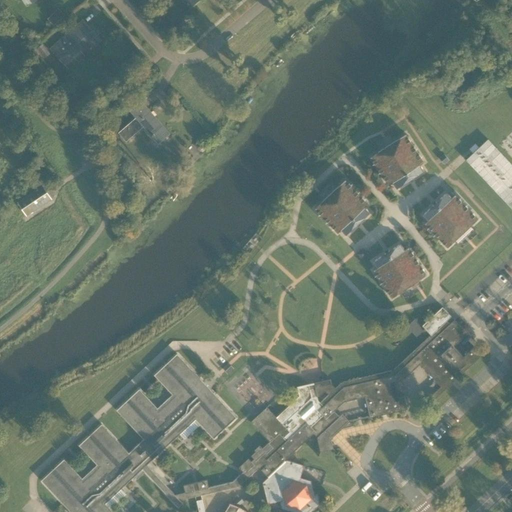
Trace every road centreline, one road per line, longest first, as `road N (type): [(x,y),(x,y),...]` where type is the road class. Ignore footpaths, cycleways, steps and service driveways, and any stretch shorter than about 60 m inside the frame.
road 1 (residential): [(439,295),(381,311),(314,246),(283,241),(254,272),(244,323),(228,341),(173,346),(32,475),(33,495),(48,511)]
road 2 (residential): [(267,0),(213,49),(188,58),(162,50),(119,0)]
